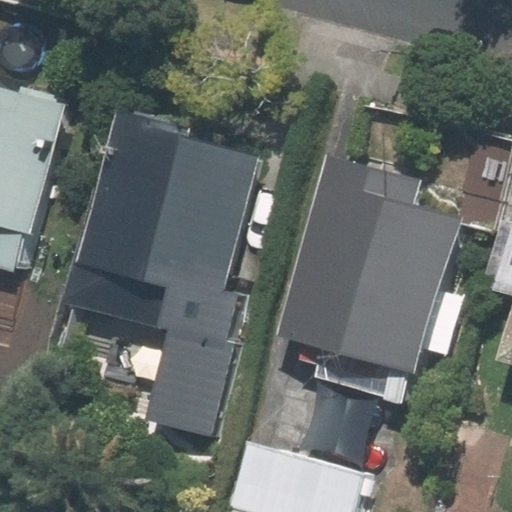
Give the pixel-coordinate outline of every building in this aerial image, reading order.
[(76,102),(0,83),(0,272),(32,281),(42,241),(76,102)] [(128,115),(94,253),(80,312),(174,335),(152,427),(216,443),(253,292),(239,289),(270,163),(204,147),(207,134),(128,115)] [(452,353),(466,303),(447,297),(469,214),(419,202),(427,174),(336,150),(286,331),(310,337),(305,356),(383,377),(388,358),(427,369),(433,348),(452,353)] [(511,237),(500,284),(511,287),(511,237)] [(242,511),(366,511),(376,473),(261,443),(242,511)]
